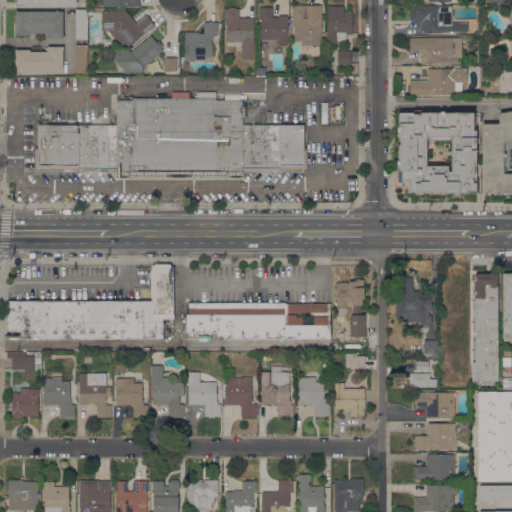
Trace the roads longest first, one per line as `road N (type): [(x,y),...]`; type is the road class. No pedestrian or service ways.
road 1 (residential): [(381,445),(0,446)]
road 2 (residential): [(376,232),(381,511)]
road 3 (residential): [(376,0),(376,232)]
road 4 (primary): [(293,232),(107,233)]
